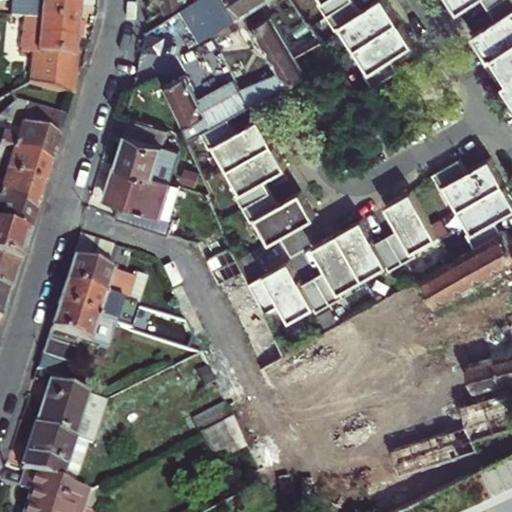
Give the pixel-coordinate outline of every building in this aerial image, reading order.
[(78,0),(12,0),(11,16),(24,17),(76,22),(78,6),(78,0)] [(165,0),(168,9),(181,0),(165,0)] [(199,42),(236,20),(223,0),(197,0),(181,11),(190,26),(199,42)] [(236,0),(245,13),(265,0),(236,0)] [(323,0),(320,3),(326,13),(345,0),(323,0)] [(370,0),(359,8),(353,0),(345,0),(326,13),(337,30),(342,27),(356,46),(396,17),(384,0),(370,0)] [(450,0),(452,3),(456,9),(469,0),(482,0),(486,6),(494,0),(450,0)] [(511,0),(494,0),(486,6),(494,18),(472,33),(476,38),(488,56),(511,40),(511,0)] [(267,52),(288,41),(287,40),(272,12),(252,24),(267,52)] [(287,40),(288,41),(294,54),(325,38),(313,20),(311,21),(307,14),(301,18),(307,28),(287,40)] [(35,84),(42,86),(69,94),(72,70),(74,46),(76,22),(24,17),(20,54),(31,55),(28,83),(35,84)] [(396,17),(356,46),(371,69),(365,73),(374,86),(398,69),(391,58),(414,43),(403,28),(396,17)] [(511,40),(488,56),(511,93),(511,40)] [(278,73),(283,84),(288,80),(303,71),(294,54),(288,41),(267,52),(278,73)] [(278,73),(240,88),(249,105),(283,84),(278,73)] [(164,86),(187,136),(185,137),(187,142),(202,134),(227,119),(249,105),(240,88),(236,79),(198,101),(186,75),(164,86)] [(25,105),(18,103),(0,110),(0,120),(58,138),(61,129),(65,119),(25,107),(25,105)] [(169,132),(134,119),(126,142),(118,166),(171,183),(181,154),(164,148),(169,132)] [(227,119),(202,134),(209,147),(212,146),(225,169),(270,142),(261,126),(258,119),(235,132),(227,119)] [(0,151),(49,166),(54,152),(58,138),(0,120),(0,151)] [(270,142),(225,169),(239,190),(236,192),(244,207),(269,193),(261,179),(284,165),(281,160),(270,142)] [(49,166),(0,151),(0,174),(43,187),(46,176),(49,166)] [(455,160),(436,171),(444,186),(446,184),(460,207),(505,181),(497,167),(491,157),(463,174),(455,160)] [(181,186),(171,183),(118,166),(112,182),(106,199),(120,204),(116,217),(117,218),(170,235),(175,221),(170,219),(160,216),(164,205),(174,208),(181,186)] [(197,174),(184,169),(179,183),(193,187),(197,174)] [(0,200),(35,211),(38,200),(43,187),(0,174),(0,200)] [(511,193),(505,181),(460,207),(473,230),(470,231),(479,246),(499,235),(490,220),(511,208),(511,193)] [(438,235),(411,190),(388,203),(386,204),(400,227),(387,235),(401,259),(414,252),(412,249),(438,235)] [(269,193),(244,207),(252,222),(255,221),(268,244),(314,217),(305,202),(300,193),(277,207),(269,193)] [(0,225),(28,233),(31,222),(35,211),(0,200),(0,225)] [(160,216),(170,219),(174,208),(164,205),(160,216)] [(165,249),(170,235),(117,218),(113,231),(165,249)] [(350,225),(337,233),(363,278),(387,264),(389,267),(401,259),(387,235),(374,242),(361,219),(350,225)] [(0,256),(18,262),(24,245),(28,233),(0,225),(0,256)] [(363,278),(337,233),(332,236),(326,239),(313,247),(326,270),(313,277),(328,302),(340,295),(339,292),(363,278)] [(479,246),(419,281),(428,297),(433,307),(511,262),(511,325),(487,333),(494,357),(511,352),(511,240),(508,242),(501,233),(499,235),(479,246)] [(134,280),(104,271),(111,247),(79,237),(71,263),(64,286),(126,305),(134,280)] [(230,249),(207,260),(262,370),(284,359),(284,358),(260,310),(248,285),(230,249)] [(14,274),(18,262),(0,256),(0,288),(9,292),(14,274)] [(315,309),(328,302),(313,277),(301,284),(288,261),(284,264),(248,285),(260,310),(280,300),(291,320),(314,307),(315,309)] [(134,280),(126,305),(138,309),(147,280),(135,276),(134,280)] [(393,277),(379,285),(385,295),(399,287),(393,277)] [(126,305),(64,286),(60,298),(56,310),(114,328),(131,334),(138,309),(126,305)] [(204,333),(182,287),(170,293),(191,339),(204,333)] [(0,319),(4,308),(9,292),(0,288),(0,319)] [(104,330),(112,333),(114,328),(56,310),(49,335),(41,357),(70,367),(91,373),(104,330)] [(466,383),(468,390),(494,383),(511,378),(511,352),(494,357),(468,364),(472,381),(466,383)] [(37,372),(66,381),(70,367),(41,357),(39,364),(37,372)] [(247,399),(234,374),(212,385),(223,406),(225,410),(247,399)] [(484,423),(511,415),(511,396),(508,383),(475,392),(484,423)] [(103,405),(48,386),(40,410),(34,429),(87,446),(89,446),(103,405)] [(191,422),(199,437),(230,421),(225,410),(223,406),(191,422)] [(199,437),(213,465),(244,449),(230,421),(199,437)] [(19,472),(25,474),(72,489),(87,446),(34,429),(27,450),(19,472)] [(80,511),(86,493),(72,489),(25,474),(20,489),(31,493),(25,511),(80,511)]
